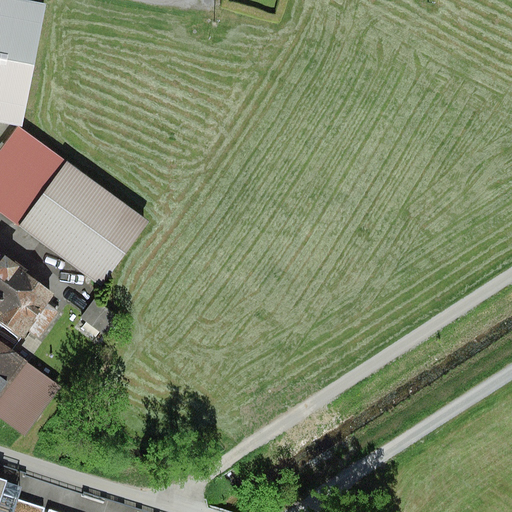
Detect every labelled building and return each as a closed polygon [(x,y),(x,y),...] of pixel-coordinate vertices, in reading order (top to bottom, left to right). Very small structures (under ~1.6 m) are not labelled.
[(46,4),(22,0),(0,0),(0,117),(22,121),(46,4)] [(145,220),(24,128),(0,159),(0,211),(96,284),(145,220)] [(0,294),(19,268),(0,255),(0,294)] [(0,294),(0,416),(26,435),(60,387),(12,353),(28,330),(41,339),(59,313),(47,304),(54,294),(19,268),(0,294)] [(122,321),(95,301),(82,318),(109,338),(122,321)] [(0,477),(0,511),(55,511),(20,501),(25,485),(0,477)]
